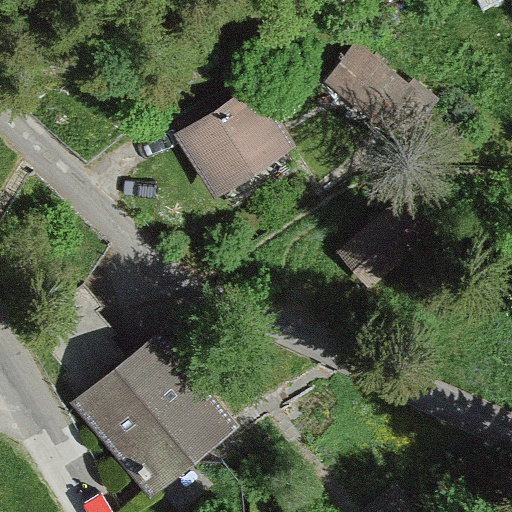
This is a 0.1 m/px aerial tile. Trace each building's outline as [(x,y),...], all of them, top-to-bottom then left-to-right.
[(357,37),(330,72),(381,111),(408,76),(357,37)] [(215,188),(294,138),(254,76),(176,126),(215,188)] [(378,215),(330,250),(354,282),(402,247),(378,215)] [(72,385),(129,338),(84,283),(50,311),(59,322),(47,332),(58,344),(46,354),(72,385)] [(236,412),(157,315),(129,338),(72,385),(151,482),(236,412)]
